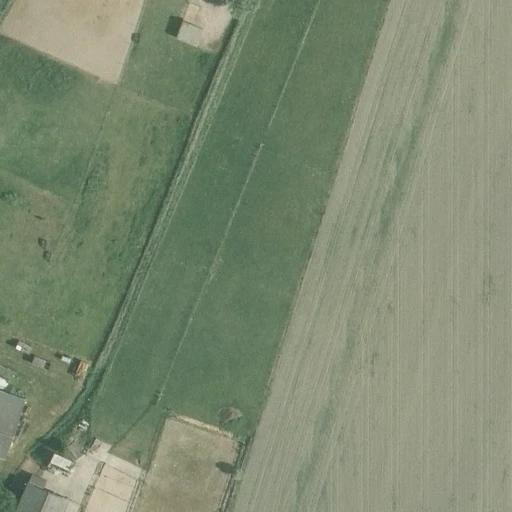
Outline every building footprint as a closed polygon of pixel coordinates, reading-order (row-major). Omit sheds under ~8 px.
[(182,20),(175,36),(196,45),(203,29),(182,20)] [(16,348),(31,354),(36,342),(20,336),(16,348)] [(0,393),(0,456),(2,457),(23,401),(0,393)] [(48,449),(43,468),(66,474),(71,456),(48,449)] [(61,511),(67,500),(27,483),(14,511),(61,511)]
